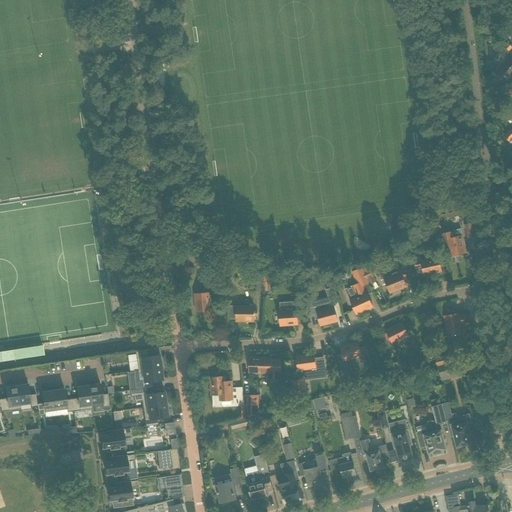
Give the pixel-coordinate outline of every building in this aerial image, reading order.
[(509,52),(504,47),(500,51),(505,56),(509,52)] [(510,77),(511,75),(511,55),(501,68),(500,68),(495,73),(500,78),(505,73),(510,77)] [(511,129),(510,131),(508,129),(503,135),(510,142),(511,139),(511,129)] [(466,253),(462,235),(459,236),(454,237),(453,231),(444,233),(444,231),(441,228),(436,221),(433,224),(438,230),(438,231),(440,239),(441,240),(444,251),(449,250),(451,256),(466,253)] [(468,238),(475,236),(472,223),(465,224),(468,238)] [(440,239),(438,231),(438,230),(433,224),(429,226),(436,235),(435,235),(437,238),(440,239)] [(442,256),(438,257),(421,260),(421,257),(413,258),(417,274),(423,272),(424,276),(442,272),(440,267),(444,266),(442,256)] [(208,267),(204,273),(213,278),(217,272),(208,267)] [(358,297),(350,300),(352,305),(356,314),(373,307),(369,298),(367,295),(366,293),(362,286),(369,283),(367,280),(364,272),(362,268),(352,272),(358,284),(353,286),(358,297)] [(368,270),(364,272),(367,280),(371,278),(374,277),(374,276),(370,269),(368,270)] [(384,279),(386,284),(390,293),(406,286),(405,284),(409,282),(403,269),(391,274),(392,276),(384,279)] [(211,311),(211,301),(210,292),(194,294),(196,312),(211,311)] [(311,312),(309,313),(313,326),(314,325),(320,324),(320,326),(338,322),(335,312),(334,306),(333,307),(333,306),(331,299),(331,298),(329,299),(309,304),(311,312)] [(280,311),(279,311),(279,312),(279,316),(280,326),(298,325),(297,315),(297,310),(295,310),(295,301),(280,302),(280,311)] [(257,316),(257,311),(257,310),(254,310),(254,305),(236,306),(236,307),(230,307),(230,308),(230,316),(231,317),(236,317),(236,322),(254,322),(254,316),(257,316)] [(464,315),(460,316),(459,313),(444,316),(447,334),(463,331),(461,324),(466,323),(464,315)] [(409,336),(406,331),(402,322),(386,330),(387,333),(384,335),(388,342),(391,341),(392,344),(409,336)] [(362,357),(361,351),(358,342),(340,347),(343,357),(344,359),(338,361),(342,373),(349,370),(348,369),(364,364),(362,357)] [(0,360),(44,355),(42,344),(0,349),(0,360)] [(160,360),(159,355),(148,356),(147,349),(135,351),(138,370),(161,367),(161,366),(162,366),(161,360),(160,360)] [(324,368),(323,358),(315,359),(314,354),(296,356),(298,366),(298,372),(299,380),(308,379),(307,371),(316,369),(324,368)] [(454,354),(439,358),(441,364),(456,360),(454,354)] [(249,357),(249,367),(249,374),(267,374),(267,379),(281,379),(281,370),(281,360),(267,359),(267,358),(249,357)] [(404,374),(399,361),(392,363),(398,377),(404,374)] [(458,362),(439,368),(441,378),(461,373),(458,362)] [(161,368),(161,367),(138,370),(133,370),(136,389),(146,388),(153,387),(152,381),(162,379),(162,374),(163,374),(162,368),(161,368)] [(225,376),(210,377),(211,395),(212,395),(213,407),(220,407),(219,401),(233,400),(232,381),(226,381),(225,376)] [(37,404),(35,394),(29,395),(28,384),(22,385),(22,383),(16,384),(19,404),(20,404),(30,403),(31,407),(37,406),(37,404)] [(109,406),(108,394),(101,394),(100,384),(95,384),(94,383),(88,384),(91,404),(102,403),(103,407),(109,406)] [(19,404),(16,384),(10,385),(11,386),(5,387),(7,398),(0,398),(0,401),(2,411),(5,411),(15,409),(17,409),(20,409),(20,404),(19,404)] [(91,404),(88,384),(81,385),(81,386),(76,387),(78,398),(72,399),(73,411),(92,408),(91,404)] [(73,411),(72,399),(65,400),(64,389),(59,390),(58,388),(52,389),(55,409),(66,408),(67,412),(73,411)] [(166,404),(164,392),(147,394),(146,388),(136,389),(130,390),(131,397),(133,396),(134,402),(142,400),(143,407),(166,404)] [(55,409),(52,389),(47,390),(47,391),(42,392),(43,403),(37,404),(37,406),(39,416),(45,415),(44,411),(55,409)] [(260,395),(245,395),(246,406),(246,408),(246,409),(249,417),(260,415),(260,395)] [(324,397),(313,400),(316,409),(316,410),(322,409),(321,408),(326,407),(324,397)] [(316,409),(313,400),(283,408),(286,419),(299,416),(305,415),(305,412),(316,409)] [(166,405),(166,404),(143,407),(145,426),(158,424),(157,418),(168,417),(167,411),(168,411),(167,405),(166,405)] [(446,422),(446,421),(446,419),(442,404),(432,406),(436,424),(446,422)] [(244,406),(239,406),(240,420),(249,417),(246,409),(246,408),(246,406),(244,406)] [(386,411),(378,413),(382,430),(390,428),(386,411)] [(357,416),(356,415),(349,417),(354,438),(361,436),(357,416)] [(471,423),(469,415),(456,419),(456,416),(446,419),(446,421),(447,421),(451,437),(454,436),(457,446),(470,443),(474,442),(471,433),(469,433),(467,424),(471,423)] [(354,438),(349,417),(341,419),(346,440),(354,438)] [(232,429),(248,425),(247,419),(230,423),(232,429)] [(166,435),(176,433),(174,421),(164,423),(166,435)] [(444,439),(441,429),(437,430),(436,423),(434,421),(432,421),(430,421),(428,422),(427,423),(427,424),(428,429),(417,432),(421,447),(426,446),(429,454),(434,452),(434,454),(442,452),(442,450),(446,449),(444,439)] [(222,424),(220,425),(210,428),(212,434),(224,430),(222,424)] [(123,435),(131,434),(130,428),(127,429),(117,430),(113,431),(111,431),(107,431),(108,435),(100,436),(102,448),(110,447),(110,449),(119,448),(119,446),(125,445),(123,435)] [(404,460),(406,460),(406,461),(411,460),(411,458),(413,458),(409,445),(412,444),(408,429),(390,434),(394,449),(396,449),(400,461),(401,461),(401,460),(404,459),(404,460)] [(373,452),(369,439),(362,441),(360,441),(363,451),(365,459),(368,458),(371,470),(376,469),(376,471),(382,469),(382,467),(383,467),(381,459),(389,457),(387,447),(386,445),(385,445),(386,448),(373,452)] [(157,451),(159,469),(172,467),(170,449),(157,451)] [(294,450),(285,453),(286,459),(295,456),(294,450)] [(270,452),(264,454),(267,466),(274,465),(270,452)] [(316,458),(297,463),(299,471),(300,475),(306,473),(309,486),(323,483),(322,480),(329,478),(327,469),(326,465),(324,456),(323,452),(315,454),(316,458)] [(356,474),(354,465),(351,452),(342,454),(343,457),(328,461),(331,471),(340,468),(343,478),(356,474)] [(128,471),(127,462),(127,461),(135,460),(134,454),(111,457),(111,461),(104,462),(106,474),(113,473),(114,475),(122,474),(122,472),(128,471)] [(270,477),(266,463),(256,465),(259,474),(257,474),(256,474),(248,476),(246,477),(248,485),(251,499),(268,495),(267,492),(273,491),(270,477)] [(237,491),(235,485),(242,484),(238,467),(231,469),(232,474),(223,476),(224,483),(216,485),(220,503),(223,502),(223,504),(229,503),(229,501),(235,499),(234,492),(237,491)] [(282,473),(277,475),(279,483),(281,493),(288,491),(288,492),(298,489),(295,480),(295,479),(298,479),(295,467),(281,470),(282,473)] [(182,486),(180,475),(158,478),(160,489),(168,487),(182,486)] [(115,487),(108,488),(109,501),(112,500),(113,507),(133,505),(132,497),(130,487),(138,486),(138,480),(114,484),(115,487)] [(182,511),(180,504),(174,505),(172,499),(145,506),(146,511),(182,511)] [(488,511),(488,505),(475,507),(475,502),(469,502),(469,505),(468,505),(468,506),(461,507),(461,506),(454,507),(454,508),(448,508),(448,511),(488,511)]
